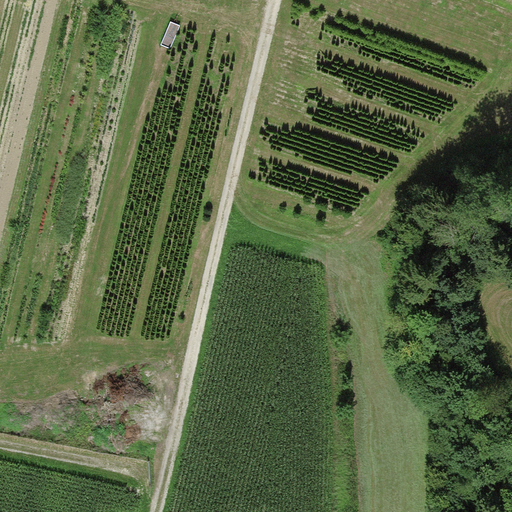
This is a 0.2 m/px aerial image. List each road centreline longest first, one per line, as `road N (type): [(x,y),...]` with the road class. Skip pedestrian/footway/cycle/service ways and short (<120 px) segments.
road 1 (track): [(274,0),(166,480)]
road 2 (track): [(0,444),(166,480)]
